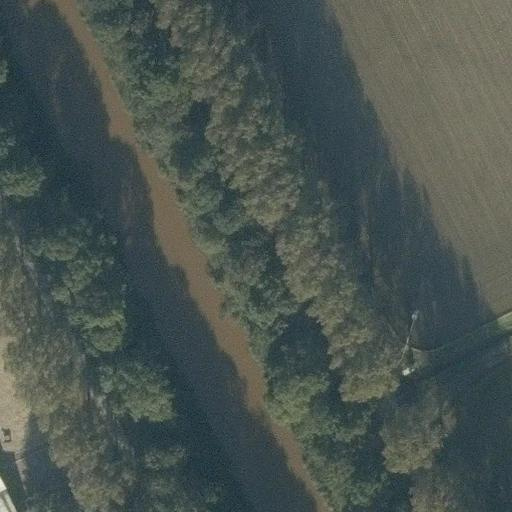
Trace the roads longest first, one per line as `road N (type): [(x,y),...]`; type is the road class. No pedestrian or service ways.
road 1 (unclassified): [(432,511),(173,0)]
road 2 (unclassified): [(154,511),(0,205)]
